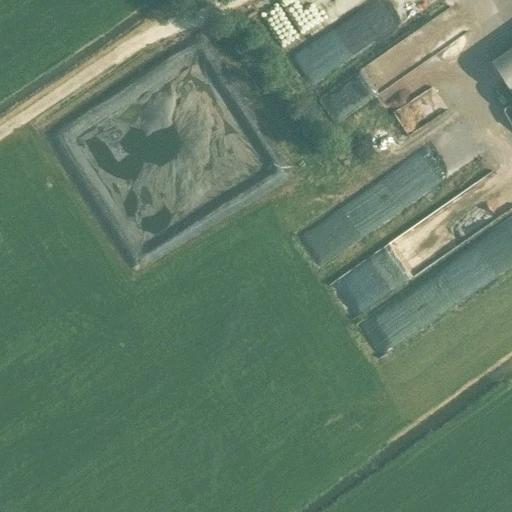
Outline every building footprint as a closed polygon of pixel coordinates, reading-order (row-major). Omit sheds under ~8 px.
[(458,12),(376,58),(389,79),(470,34),(458,12)] [(511,64),(486,81),(511,124),(511,64)] [(379,221),(492,150),(474,120),(361,191),(379,221)] [(335,209),(296,233),(317,266),(355,242),(335,209)] [(511,221),(483,235),(498,268),(511,261),(511,221)]
